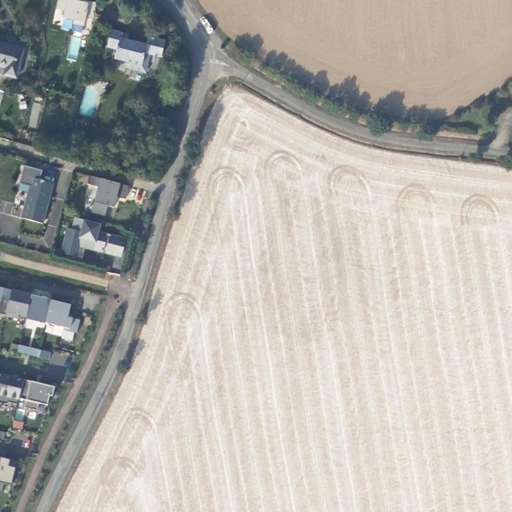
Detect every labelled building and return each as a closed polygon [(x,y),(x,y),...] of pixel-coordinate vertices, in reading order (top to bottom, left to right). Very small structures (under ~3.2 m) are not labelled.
[(57,0),(56,9),(65,10),(63,18),(74,20),(73,24),(83,26),(86,16),(93,18),(97,3),(85,0),(83,0),(83,2),(76,0),(74,0),(57,0)] [(77,60),(81,38),(71,36),(67,58),(77,60)] [(128,41),(111,36),(107,52),(116,55),(114,64),(125,67),(124,74),(139,78),(144,59),(155,62),(159,46),(139,41),(137,49),(127,46),(128,41)] [(22,54),(0,48),(0,72),(5,73),(3,81),(15,84),(22,54)] [(37,127),(40,103),(32,103),(30,127),(37,127)] [(81,127),(73,125),(71,133),(79,135),(81,127)] [(128,187),(89,176),(87,185),(97,188),(90,213),(104,217),(107,206),(113,208),(116,198),(124,200),(128,187)] [(52,189),(31,183),(20,223),(41,229),(52,189)] [(72,230),(67,229),(60,253),(76,257),(80,239),(94,243),(93,248),(102,251),(105,242),(107,243),(105,253),(120,257),(125,240),(98,232),(100,225),(75,218),(72,230)] [(1,288),(0,287),(0,313),(3,315),(8,293),(0,291),(1,288)] [(28,295),(9,290),(8,293),(3,315),(15,317),(16,313),(23,315),(28,295)] [(48,299),(28,295),(23,315),(22,318),(42,322),(48,299)] [(67,304),(48,299),(42,322),(61,327),(60,329),(73,332),(76,319),(64,316),(67,304)] [(49,362),(50,353),(12,344),(9,351),(49,362)] [(16,398),(20,379),(1,374),(0,377),(0,402),(2,403),(6,402),(14,403),(16,398)] [(52,386),(20,379),(16,398),(23,400),(21,407),(34,410),(36,403),(44,405),(47,395),(49,396),(52,386)] [(17,409),(15,419),(21,421),(24,411),(17,409)] [(12,427),(22,429),(23,422),(13,420),(12,427)] [(0,482),(1,483),(2,481),(8,482),(7,485),(8,485),(13,463),(2,460),(1,464),(0,463),(0,482)]
